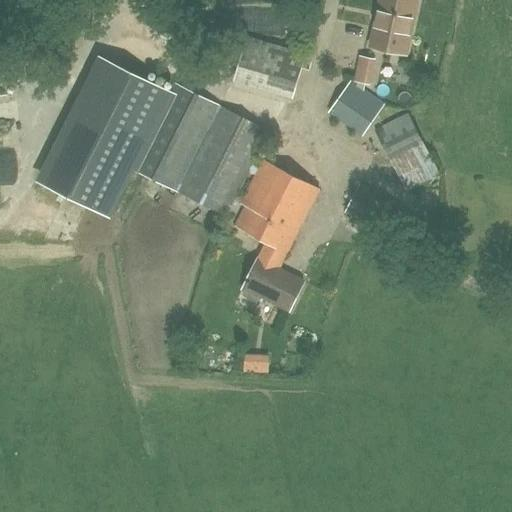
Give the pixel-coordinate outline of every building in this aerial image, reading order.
[(380,0),(371,47),(406,54),(417,0),(380,0)] [(305,57),(248,38),(236,77),(294,95),(305,57)] [(365,54),(355,79),(371,85),(381,61),(365,54)] [(352,83),(331,113),(363,135),(384,105),(352,83)] [(225,216),(233,200),(254,158),(268,131),(176,84),(133,169),(225,216)] [(391,160),(423,143),(408,114),(375,131),(391,160)] [(254,158),(233,200),(245,206),(236,226),(267,243),(243,289),(262,299),(263,297),(289,311),(304,282),(279,270),(319,189),(263,160),(262,162),(254,158)] [(390,235),(404,206),(361,184),(347,213),(390,235)]
